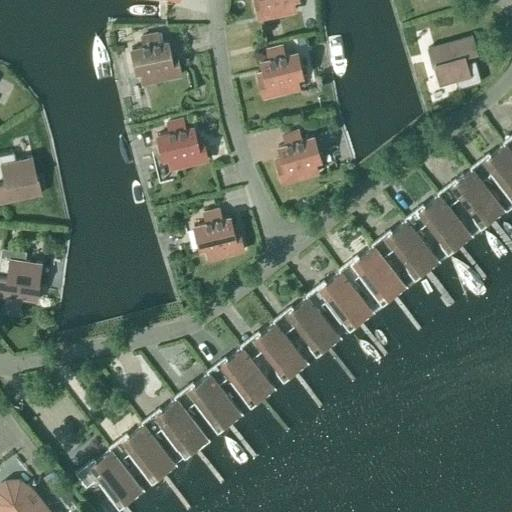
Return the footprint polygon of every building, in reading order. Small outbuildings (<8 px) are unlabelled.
[(260,0),(261,4),(255,6),(258,18),(293,10),(291,0),(260,0)] [(166,40),(158,42),(156,32),(141,35),(143,45),(130,47),(135,71),(141,70),(144,81),(179,74),(176,62),(171,63),(166,40)] [(471,35),(427,47),(431,65),(433,64),(438,83),(454,79),(456,87),(480,81),(474,59),(465,61),(463,56),(476,52),(471,35)] [(268,57),(260,59),(266,82),(260,84),(263,96),(298,87),(295,76),(301,74),(295,51),(283,54),(281,44),(266,48),(268,57)] [(191,125),(183,127),(181,118),(166,121),(168,131),(156,134),(162,157),(168,156),(170,167),(206,159),(203,147),(197,148),(191,125)] [(285,143),(277,145),(284,168),(278,170),(282,181),(316,171),(313,160),(318,158),(312,135),(300,139),(297,129),(282,134),(285,143)] [(511,152),(502,139),(501,140),(503,143),(484,158),(511,194),(511,152)] [(0,200),(40,192),(36,174),(35,174),(31,155),(15,159),(13,150),(0,152),(0,176),(3,175),(4,181),(0,182),(0,200)] [(468,165),(470,168),(451,183),(480,221),(501,206),(469,164),(468,165)] [(435,191),(437,194),(418,209),(448,247),(468,231),(436,190),(435,191)] [(218,208),(203,212),(205,221),(193,224),(199,248),(205,246),(208,258),(243,249),(237,225),(231,227),(228,215),(220,217),(218,208)] [(403,215),(402,216),(404,219),(385,234),(415,272),(435,257),(403,215)] [(369,242),(372,245),(352,260),(382,298),(402,282),(370,241),(369,242)] [(0,275),(0,293),(36,299),(38,281),(37,281),(40,262),(23,259),(24,251),(0,248),(0,250),(0,269),(7,271),(6,277),(0,275)] [(336,267),(339,270),(319,285),(349,323),(369,307),(337,266),(336,267)] [(303,292),(306,295),(286,310),(316,349),(336,333),(304,292),(303,292)] [(271,318),(273,321),(254,336),(283,374),(303,358),(272,317),(271,318)] [(271,384),(239,342),(238,343),(240,346),(221,361),(250,399),(271,384)] [(205,369),(207,372),(188,387),(217,425),(238,409),(206,368),(205,369)] [(172,394),(174,397),(155,412),(184,450),(205,435),(173,393),(172,394)] [(139,420),(141,423),(122,438),(152,476),(172,460),(140,419),(139,420)] [(95,459),(89,463),(98,474),(119,501),(139,485),(107,444),(106,445),(108,448),(95,459)] [(0,511),(48,511),(29,487),(18,480),(5,480),(0,484),(0,511)]
